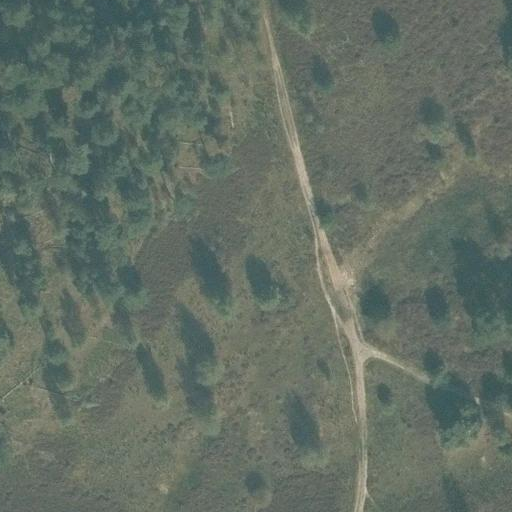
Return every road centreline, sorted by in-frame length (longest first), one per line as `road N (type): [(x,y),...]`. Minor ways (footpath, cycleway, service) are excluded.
road 1 (track): [(260,0),(325,254),(360,348)]
road 2 (track): [(360,348),(358,511)]
road 3 (track): [(360,348),(490,394),(511,394)]
